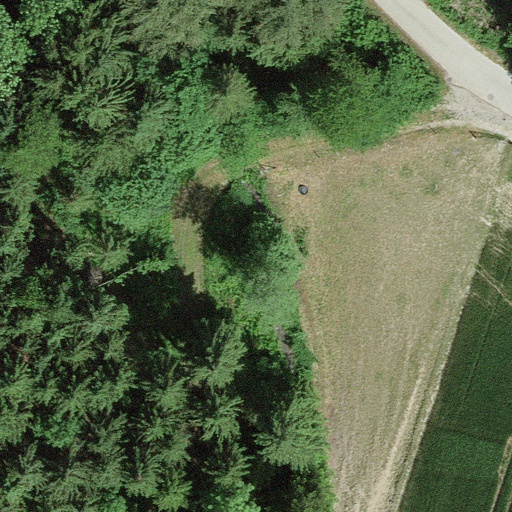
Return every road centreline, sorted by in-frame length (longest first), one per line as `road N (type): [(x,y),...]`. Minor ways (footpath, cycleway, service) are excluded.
road 1 (track): [(474,71),(443,105),(415,113),(287,120),(249,135),(163,212),(0,116)]
road 2 (track): [(163,212),(190,295),(201,416),(171,511)]
road 3 (unclassified): [(397,0),(474,71),(511,94)]
